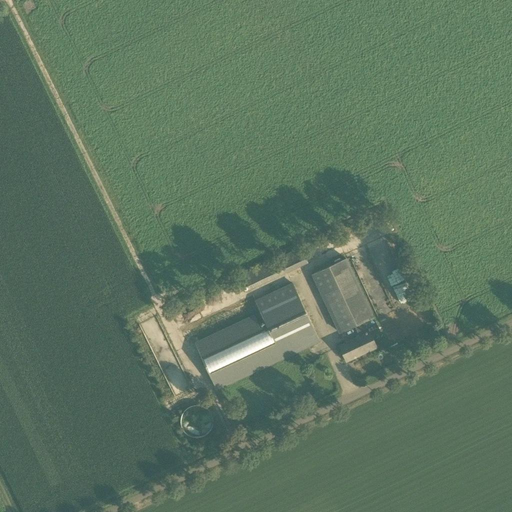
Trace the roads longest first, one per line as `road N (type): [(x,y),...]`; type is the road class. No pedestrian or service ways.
road 1 (unclassified): [(109,511),(511,320)]
road 2 (track): [(187,368),(8,0)]
